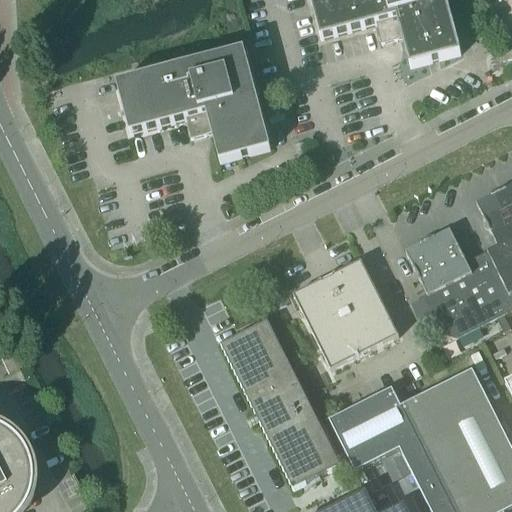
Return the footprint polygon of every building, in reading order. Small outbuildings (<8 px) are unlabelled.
[(409,72),(460,58),(444,0),(307,0),(319,43),(375,29),(381,49),(402,43),(409,72)] [(511,51),(496,55),(499,65),(511,61),(511,51)] [(219,167),(270,153),(244,54),(116,88),(130,139),(185,124),(190,144),(211,138),(219,167)] [(511,189),(504,193),(491,199),(491,200),(476,207),(483,223),(489,236),(490,236),(497,250),(511,243),(511,189)] [(465,266),(464,264),(464,263),(457,250),(449,235),(434,243),(433,242),(420,249),(421,249),(405,257),(413,272),(420,286),(420,285),(427,299),(471,277),(465,266)] [(511,243),(497,250),(487,254),(509,298),(511,296),(511,243)] [(511,314),(511,296),(509,298),(487,254),(465,266),(471,277),(427,299),(423,301),(442,338),(455,343),(511,314)] [(331,374),(398,340),(361,265),(293,299),(331,374)] [(293,495),(340,471),(268,326),(221,349),(293,495)] [(511,511),(511,455),(472,375),(400,411),(391,393),(328,425),(354,476),(399,454),(427,511),(511,511)] [(19,511),(29,507),(16,481),(23,478),(23,482),(26,481),(25,477),(25,475),(24,473),(24,471),(23,469),(22,467),(22,465),(21,463),(20,461),(19,459),(18,458),(17,456),(16,454),(14,452),(13,451),(12,449),(10,448),(9,446),(7,445),(5,446),(8,449),(2,452),(0,448),(0,511),(19,511)] [(405,511),(402,511),(372,511),(366,498),(337,511),(405,511)]
